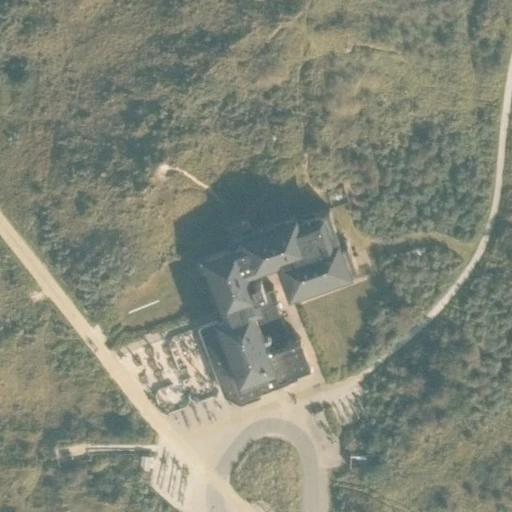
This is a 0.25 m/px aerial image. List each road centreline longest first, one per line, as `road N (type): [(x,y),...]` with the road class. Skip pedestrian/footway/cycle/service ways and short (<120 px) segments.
road 1 (track): [(216,484),(169,437),(0,223)]
road 2 (tertiary): [(309,511),(305,448),(274,425),(235,449),(215,502)]
